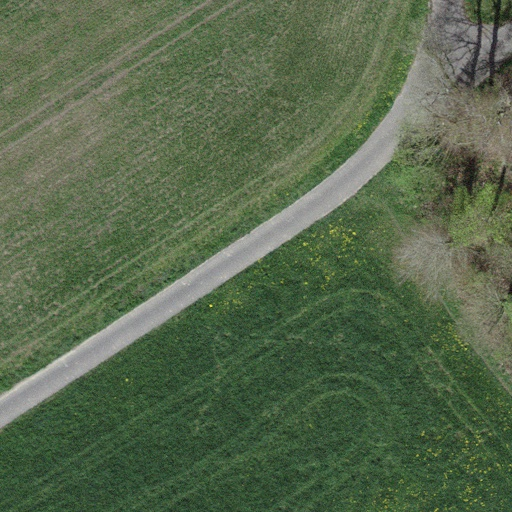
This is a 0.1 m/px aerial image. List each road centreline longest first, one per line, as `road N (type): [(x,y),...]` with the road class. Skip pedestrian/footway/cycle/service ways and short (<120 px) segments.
road 1 (track): [(0,408),(249,249),(403,124)]
road 2 (track): [(403,124),(511,23)]
road 3 (track): [(403,124),(450,0)]
